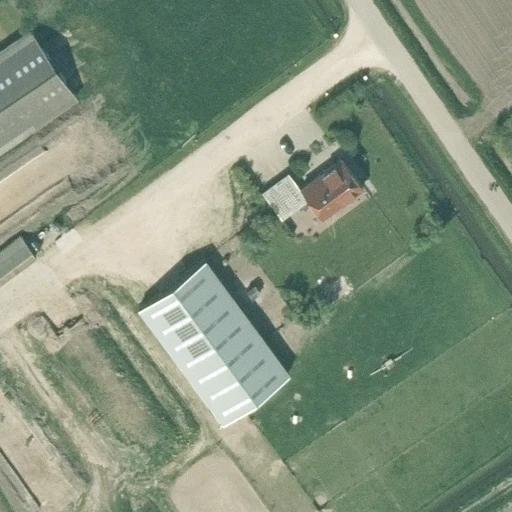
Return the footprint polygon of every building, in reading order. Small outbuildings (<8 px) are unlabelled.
[(32,29),(0,51),(0,150),(78,96),(32,29)] [(322,217),(362,187),(341,158),(301,188),(322,217)] [(276,182),(263,192),(282,218),(295,208),(276,182)] [(20,234),(0,249),(0,282),(36,257),(20,234)] [(288,373),(204,259),(138,307),(222,421),(288,373)]
